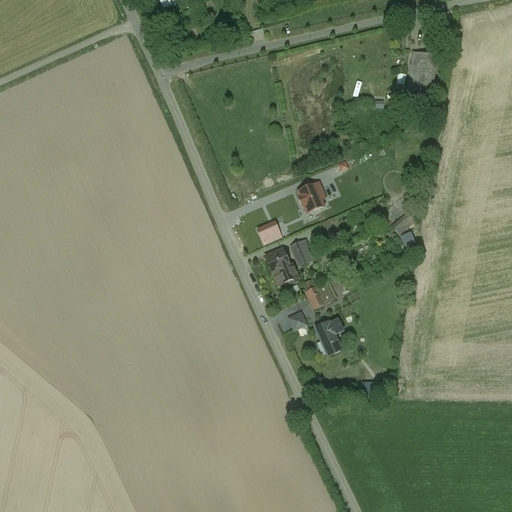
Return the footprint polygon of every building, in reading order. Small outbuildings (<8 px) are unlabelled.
[(160,0),(164,8),(173,5),(171,0),(160,0)] [(198,28),(187,31),(190,42),(201,39),(198,28)] [(251,33),(253,42),(266,37),(263,29),(251,33)] [(417,74),(412,107),(429,109),(437,58),(414,54),(414,55),(417,56),(414,74),(417,74)] [(296,217),(289,199),(273,205),(281,223),(296,217)] [(263,206),(246,213),(255,234),(272,227),(263,206)] [(409,214),(393,225),(400,236),(416,224),(409,214)] [(329,223),(318,227),(323,238),(333,233),(329,223)] [(305,242),(291,248),(299,268),(313,262),(305,242)] [(282,252),(265,259),(278,288),(298,279),(292,267),(289,268),(282,252)] [(307,292),(317,288),(314,280),(304,285),(307,292)] [(321,286),(305,293),(309,301),(310,301),(315,310),(329,304),(321,286)] [(301,314),(288,320),(294,332),(306,327),(309,334),(309,333),(301,314)] [(337,323),(329,327),(328,325),(315,331),(328,358),(340,352),(333,337),(342,332),(337,323)]
